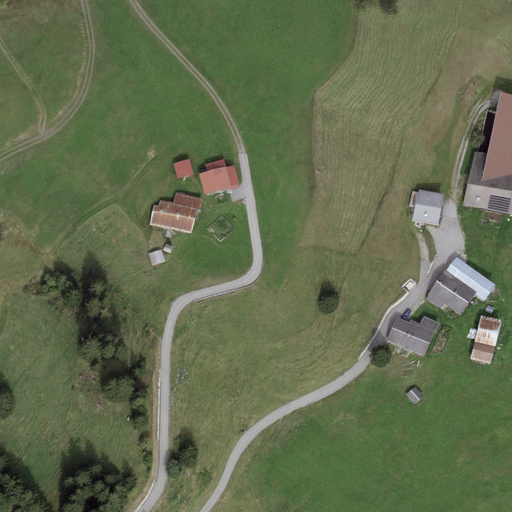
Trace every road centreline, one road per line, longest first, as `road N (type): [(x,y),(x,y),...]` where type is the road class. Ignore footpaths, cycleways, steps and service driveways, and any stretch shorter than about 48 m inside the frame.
road 1 (unclassified): [(143,511),(161,477),(166,345),(176,307),(257,269),(242,153)]
road 2 (unclassified): [(202,511),(250,432),(364,362),(440,261),(450,218)]
road 3 (track): [(0,159),(59,125),(80,98),(91,47),(84,0)]
road 4 (track): [(130,0),(220,107),(242,153)]
